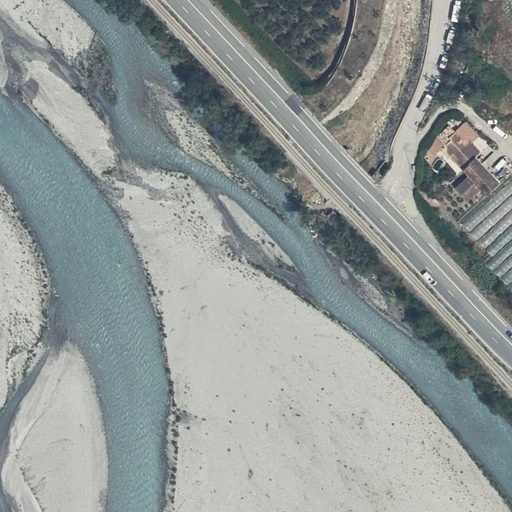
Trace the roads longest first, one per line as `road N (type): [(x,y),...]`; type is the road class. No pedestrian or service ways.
road 1 (primary): [(182,0),(511,350)]
road 2 (unclassified): [(401,177),(442,0)]
road 3 (unknown): [(406,142),(454,105),(482,118),(511,148)]
